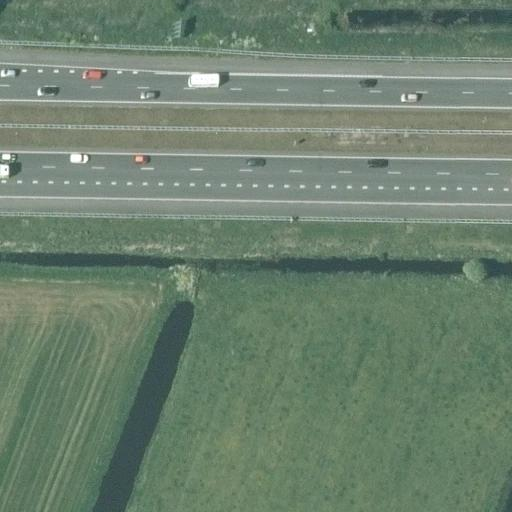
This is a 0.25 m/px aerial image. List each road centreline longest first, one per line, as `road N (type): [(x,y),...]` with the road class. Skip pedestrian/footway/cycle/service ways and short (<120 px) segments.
road 1 (motorway): [(511,95),(0,87)]
road 2 (motorway): [(0,168),(511,175)]
